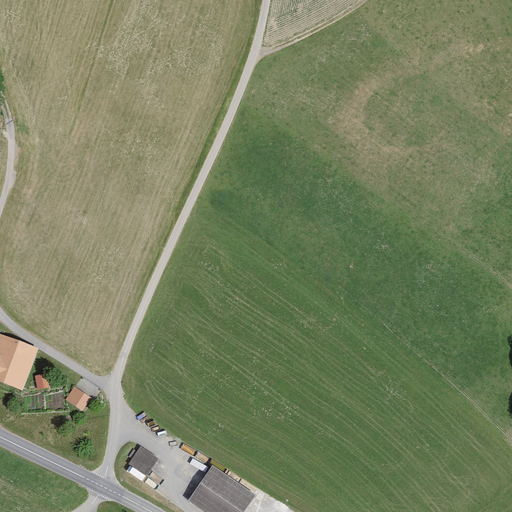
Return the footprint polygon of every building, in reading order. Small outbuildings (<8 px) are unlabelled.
[(44,351),(5,337),(0,349),(0,382),(28,393),(44,351)] [(50,387),(49,378),(37,380),(38,389),(50,387)] [(95,399),(77,387),(68,399),(86,411),(95,399)] [(159,458),(140,445),(128,463),(147,476),(159,458)] [(213,464),(189,498),(210,511),(243,511),(257,493),(213,464)]
